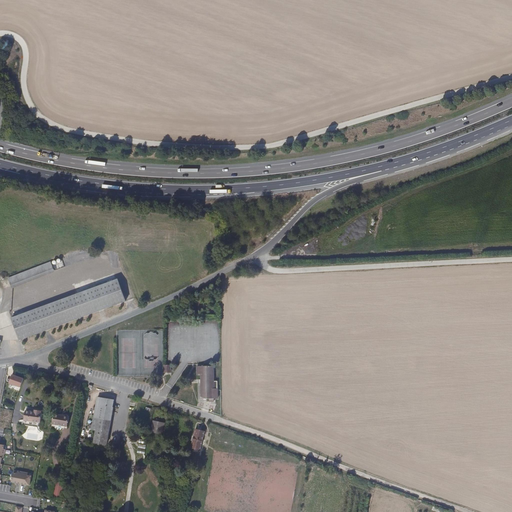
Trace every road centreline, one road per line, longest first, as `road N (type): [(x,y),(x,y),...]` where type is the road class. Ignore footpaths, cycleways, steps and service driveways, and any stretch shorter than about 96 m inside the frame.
road 1 (track): [(0,32),(22,44),(23,90),(46,120),(194,146),(272,144),(511,74)]
road 2 (trunk): [(511,102),(360,154),(254,171),(131,171),(0,147)]
road 3 (trunk): [(66,179),(249,188),(387,165)]
road 4 (track): [(222,421),(460,511)]
road 5 (tertiary): [(250,257),(22,358)]
road 6 (residential): [(22,358),(222,421)]
road 7 (trunk): [(250,257),(318,197),(387,165)]
road 8 (trunk): [(387,165),(511,119)]
